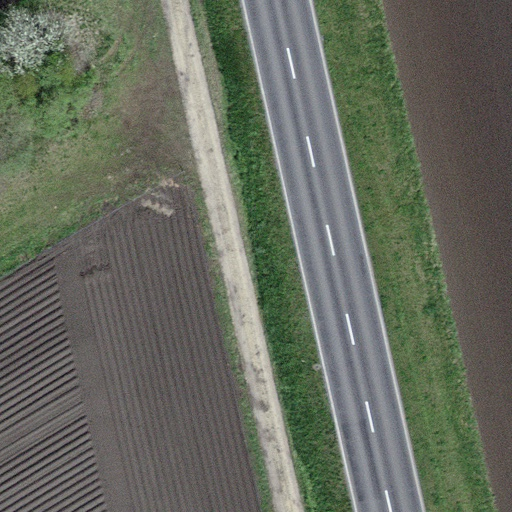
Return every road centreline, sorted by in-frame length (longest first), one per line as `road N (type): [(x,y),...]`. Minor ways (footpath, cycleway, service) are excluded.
road 1 (secondary): [(380,511),(262,0)]
road 2 (track): [(268,511),(156,0)]
